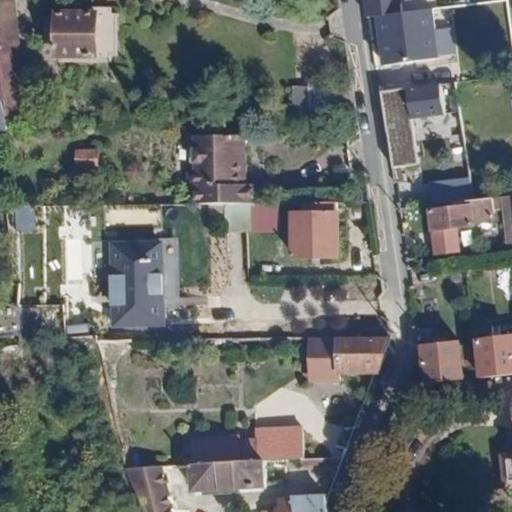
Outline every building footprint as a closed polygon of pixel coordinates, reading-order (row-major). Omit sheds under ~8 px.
[(0,0),(0,54),(3,78),(24,78),(13,0),(0,0)] [(366,0),(369,17),(374,16),(401,12),(398,0),(366,0)] [(51,11),(51,61),(58,61),(111,61),(111,56),(117,56),(118,13),(111,13),(111,7),(93,7),(93,11),(51,11)] [(401,12),(374,16),(379,65),(437,58),(432,9),(401,12)] [(24,78),(3,78),(5,100),(8,115),(28,114),(24,78)] [(343,84),(292,86),(293,115),(344,112),(343,84)] [(440,85),(404,89),(408,118),(443,116),(440,85)] [(404,89),(382,92),(393,166),(415,163),(408,118),(404,89)] [(8,115),(5,100),(0,100),(0,129),(10,128),(8,115)] [(188,135),(187,202),(214,203),(252,203),(253,181),(246,181),(246,136),(188,135)] [(101,149),(81,149),(81,166),(101,166),(101,149)] [(511,195),(501,196),(504,244),(511,243),(511,195)] [(491,199),(469,201),(469,206),(426,209),(428,231),(431,231),(433,255),(460,252),(458,229),(474,227),(473,219),(493,218),(491,199)] [(337,211),(337,201),(305,201),(305,211),(290,211),(289,257),(336,257),(337,211)] [(274,233),(278,205),(252,203),(214,203),(214,214),(232,215),(232,230),(274,233)] [(110,327),(166,327),(164,304),(180,305),(178,238),(161,238),(162,241),(109,242),(110,327)] [(15,309),(0,309),(0,331),(16,331),(15,309)] [(474,339),(478,377),(511,373),(511,335),(497,337),(474,339)] [(334,337),(307,337),(307,381),(339,382),(339,375),(379,373),(388,336),(334,337)] [(420,345),(423,383),(463,379),(459,341),(420,345)] [(303,425),(255,427),(255,441),(257,461),(262,461),(305,459),(303,425)] [(322,428),(321,442),(341,443),(341,428),(322,428)] [(191,440),(193,465),(257,461),(255,441),(240,441),(239,438),(191,440)] [(511,451),(499,453),(503,490),(511,488),(511,451)] [(193,465),(188,465),(189,492),(262,489),(262,461),(257,461),(193,465)] [(133,470),(146,511),(173,511),(161,469),(133,470)] [(290,496),(292,511),(326,511),(324,492),(290,496)]
